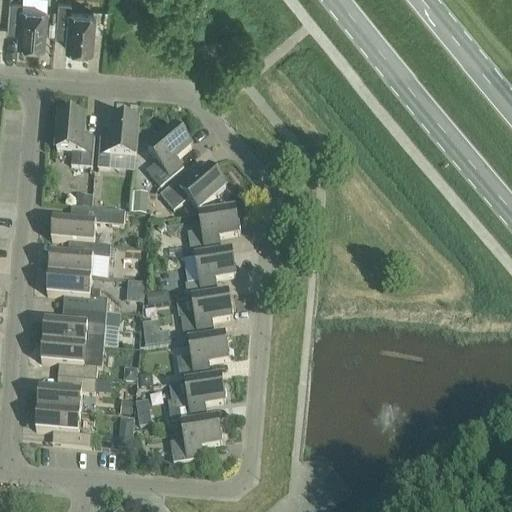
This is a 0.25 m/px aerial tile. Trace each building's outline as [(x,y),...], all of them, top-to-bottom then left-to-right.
[(17,46),(17,48),(42,50),(42,49),(41,48),(44,14),(45,14),(45,13),(21,11),(21,6),(9,5),(6,35),(19,36),(18,47),(17,46)] [(90,54),(90,52),(89,52),(92,18),(93,18),(93,17),(69,15),(70,6),(57,5),(54,39),(67,40),(66,50),(65,50),(65,52),(90,54)] [(56,153),(72,155),(70,169),(91,171),(94,141),(82,140),(84,120),(59,118),(56,153)] [(138,124),(112,122),(111,142),(99,141),(97,172),(109,173),(110,158),(135,160),(138,124)] [(173,132),(169,132),(164,136),(163,140),(147,154),(157,165),(146,175),(160,191),(183,172),(176,163),(191,150),(175,130),(173,132)] [(194,184),(186,176),(160,198),(173,214),(188,202),(198,214),(226,191),(209,171),(194,184)] [(93,248),(95,226),(99,226),(99,227),(123,230),(124,215),(100,213),(100,214),(71,212),(70,224),(53,222),(51,244),(78,247),(93,248)] [(238,238),(238,236),(240,233),(239,225),(236,223),(235,213),(199,218),(201,234),(187,236),(190,257),(220,252),(219,241),(238,238)] [(78,247),(77,259),(50,256),(48,278),(91,281),(93,260),(111,261),(112,250),(93,248),(78,247)] [(215,283),(235,280),(234,277),(236,274),(235,267),(233,265),(231,254),(195,260),(199,285),(185,287),(187,299),(217,294),(215,283)] [(48,278),(47,299),(73,301),(72,314),(106,317),(107,303),(101,302),(101,293),(90,292),(91,281),(48,278)] [(228,296),(178,304),(183,340),(213,336),(211,325),(231,322),(231,319),(233,316),(232,309),(229,307),(228,296)] [(43,345),(103,350),(106,317),(72,314),(71,326),(45,324),(43,345)] [(134,321),(135,340),(154,339),(154,320),(134,321)] [(190,357),(176,359),(180,383),(210,378),(208,367),(228,364),(228,361),(229,358),(228,351),(226,349),(224,338),(188,344),(190,357)] [(41,367),(66,369),(65,381),(96,384),(97,371),(101,372),(103,350),(43,345),(41,367)] [(187,398),(172,400),(176,424),(206,420),(205,408),(224,405),(224,403),(226,400),(225,393),(222,391),(221,380),(185,386),(187,398)] [(65,381),(64,394),(39,392),(37,413),(80,417),(82,396),(95,398),(96,384),(65,381)] [(37,413),(35,434),(61,436),(60,449),(90,451),(91,439),(78,438),(80,417),(37,413)] [(183,440),(169,442),(173,466),(203,462),(201,450),(221,447),(221,445),(222,442),(221,435),(219,433),(217,422),(181,427),(183,440)]
